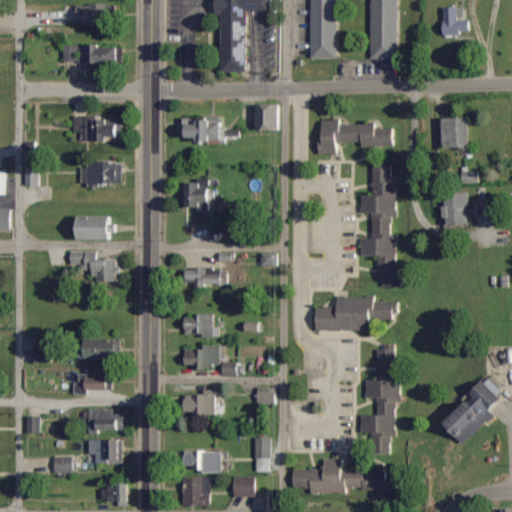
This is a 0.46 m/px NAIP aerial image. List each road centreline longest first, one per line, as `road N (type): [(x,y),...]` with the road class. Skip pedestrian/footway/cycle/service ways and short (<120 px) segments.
road 1 (residential): [(288,0),(284,511)]
road 2 (secondary): [(153,511),(156,0)]
road 3 (residential): [(18,90),(511,75)]
road 4 (residential): [(18,90),(16,511)]
road 5 (residential): [(0,245),(286,250)]
road 6 (residential): [(413,78),(411,193),(417,217),(440,228)]
road 7 (residential): [(154,401),(0,400)]
road 8 (residential): [(285,379),(154,378)]
